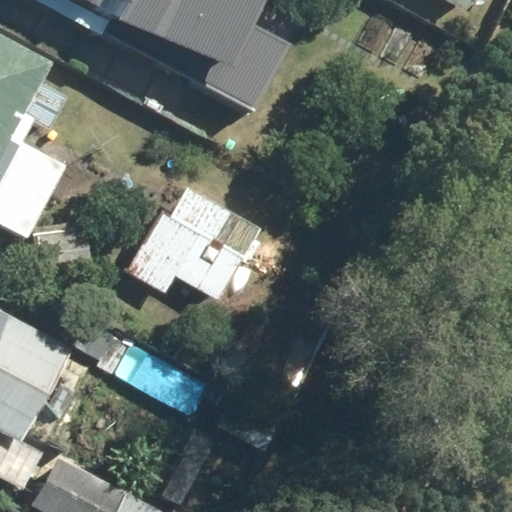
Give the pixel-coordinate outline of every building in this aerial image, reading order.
[(80,0),(91,6),(225,70),(234,51),(243,56),(222,97),(251,112),(309,0),(80,0)] [(440,0),(465,13),(471,0),(440,0)] [(48,64),(0,37),(0,225),(24,239),(63,166),(19,143),(30,123),(45,131),(64,98),(38,84),(48,64)] [(257,228),(185,189),(168,219),(161,216),(144,246),(140,244),(124,272),(163,293),(172,277),(216,301),(257,228)] [(0,312),(0,478),(21,490),(42,453),(19,440),(69,350),(0,312)] [(157,511),(56,456),(29,505),(41,511),(157,511)]
